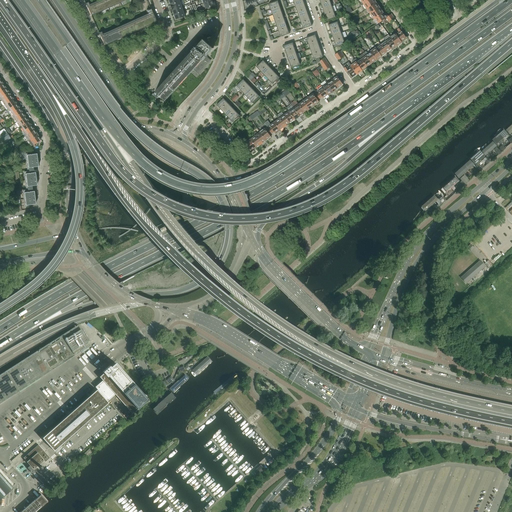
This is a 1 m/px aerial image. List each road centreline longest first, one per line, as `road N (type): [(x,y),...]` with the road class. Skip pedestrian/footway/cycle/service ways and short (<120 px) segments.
road 1 (motorway): [(1,0),(121,170),(161,200),(217,217),(270,216),(326,196),(511,42)]
road 2 (motorway): [(511,11),(282,175),(0,331)]
road 3 (motorway): [(14,336),(108,298),(197,284),(222,254),(227,229),(212,187),(127,125),(37,0)]
road 4 (motorway): [(511,411),(395,381),(269,313),(166,218),(96,112)]
road 5 (motorway): [(510,0),(290,160),(236,187),(196,189),(161,177),(96,112)]
road 6 (primary): [(106,170),(153,231),(258,321),(383,386),(511,421)]
road 7 (motorway): [(14,336),(272,195),(410,101)]
road 8 (motorway): [(498,0),(273,164),(222,180)]
road 9 (motorway): [(41,77),(73,141),(80,201),(57,263),(0,310)]
road 10 (motorway): [(253,243),(281,205),(338,168),(410,101)]
road 11 (residential): [(0,225),(42,214),(47,135),(0,67)]
road 12 (residential): [(195,110),(250,164),(354,92)]
road 13 (secondary): [(480,185),(403,263),(368,349)]
road 14 (secondary): [(382,356),(413,266),(486,191)]
road 15 (primary): [(177,309),(318,387)]
road 16 (motorway): [(0,359),(70,322),(148,302)]
road 17 (primary): [(357,408),(511,443)]
road 18 (primary): [(368,349),(335,327),(253,243)]
road 19 (motorway): [(142,128),(54,0)]
road 20 (motorway): [(0,43),(74,171)]
road 21 (residential): [(165,30),(124,73),(75,0)]
road 22 (motorway): [(96,112),(16,0)]
road 23 (tertiary): [(273,511),(327,466),(357,408)]
road 24 (primary): [(511,389),(382,356)]
road 25 (motorway): [(410,101),(511,27)]
road 26 (tertiary): [(341,415),(262,511)]
road 27 (tertiary): [(195,110),(224,75),(234,47),(232,0)]
